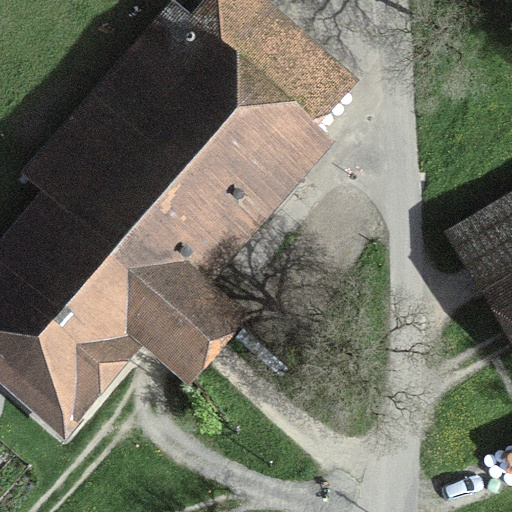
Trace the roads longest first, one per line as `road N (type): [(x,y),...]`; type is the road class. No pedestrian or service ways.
road 1 (residential): [(399,511),(404,120),(388,0)]
road 2 (track): [(37,511),(151,383),(148,413),(183,462),(238,485),(399,511)]
